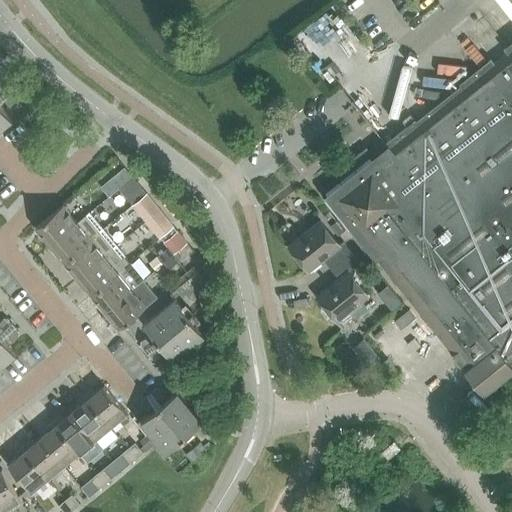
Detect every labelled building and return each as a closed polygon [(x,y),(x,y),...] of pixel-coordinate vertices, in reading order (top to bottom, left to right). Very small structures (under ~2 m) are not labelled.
[(502,0),(491,12),(511,32),(511,2),(509,0),(502,0)] [(430,43),(431,54),(460,53),(459,42),(430,43)] [(358,162),(323,190),(484,392),(485,392),(511,369),(511,53),(509,50),(507,52),(494,62),(493,63),(492,64),(498,71),(394,153),(388,146),(387,147),(384,143),(383,142),(369,153),(366,149),(355,159),(358,162)] [(436,58),(435,67),(453,68),(453,58),(436,58)] [(420,83),(410,84),(411,92),(445,91),(445,71),(420,72),(420,83)] [(0,129),(13,119),(0,103),(5,99),(10,106),(15,102),(16,97),(10,91),(4,84),(0,83),(0,93),(1,94),(0,94),(0,129)] [(133,176),(124,183),(139,200),(140,199),(147,193),(133,176)] [(114,181),(103,189),(109,196),(119,188),(119,187),(114,181)] [(147,193),(140,199),(154,216),(161,210),(147,193)] [(113,234),(138,215),(128,202),(103,221),(113,234)] [(65,205),(36,228),(51,245),(79,222),(78,221),(65,205)] [(161,210),(154,216),(167,232),(174,226),(161,210)] [(79,222),(51,245),(64,262),(103,230),(89,213),(78,221),(79,222)] [(323,259),(330,268),(352,251),(343,240),(339,244),(320,220),(289,245),(309,270),(323,259)] [(345,231),(337,221),(330,226),(339,236),(345,231)] [(103,230),(64,262),(78,278),(117,246),(103,230)] [(178,231),(164,242),(168,247),(173,254),(187,242),(178,231)] [(117,246),(78,278),(91,295),(131,263),(117,246)] [(168,247),(158,256),(164,262),(174,254),(173,254),(168,247)] [(361,262),(352,251),(330,268),(338,278),(316,295),(337,321),(351,310),(353,313),(361,307),(359,304),(368,296),(349,272),(360,263),(361,262)] [(174,254),(164,262),(169,269),(180,261),(174,254)] [(157,257),(150,262),(156,268),(162,263),(157,257)] [(361,262),(360,263),(364,268),(370,262),(367,258),(361,262)] [(131,263),(91,295),(105,312),(144,280),(145,279),(132,262),(131,263)] [(144,280),(105,312),(119,328),(119,329),(122,327),(158,297),(146,282),(144,280)] [(388,284),(378,293),(393,311),(403,303),(388,284)] [(210,301),(208,292),(199,294),(201,302),(210,301)] [(141,340),(141,345),(146,352),(189,316),(174,297),(143,323),(156,339),(151,343),(146,336),(141,340)] [(201,302),(203,311),(211,309),(210,301),(201,302)] [(401,329),(415,317),(408,309),(394,321),(401,329)] [(189,316),(146,352),(152,358),(157,358),(161,355),(156,348),(161,344),(174,360),(205,334),(189,316)] [(0,336),(14,325),(8,318),(4,318),(0,320),(0,322),(5,328),(0,331),(0,336)] [(14,325),(0,336),(0,367),(17,353),(4,338),(9,333),(15,340),(19,336),(20,331),(14,325)] [(377,339),(384,333),(381,329),(374,335),(377,339)] [(368,343),(356,352),(369,368),(380,359),(368,343)] [(93,390),(86,396),(111,427),(119,420),(124,425),(130,420),(126,414),(127,413),(105,386),(95,393),(93,390)] [(156,389),(149,394),(185,437),(203,422),(178,391),(162,404),(158,399),(164,394),(161,389),(156,389)] [(157,409),(141,422),(166,453),(185,437),(149,394),(142,400),(142,405),(146,409),(152,403),(157,409)] [(81,405),(73,412),(95,440),(111,427),(86,396),(79,402),(81,405)] [(80,452),(95,440),(73,412),(64,420),(61,416),(54,421),(80,452)] [(64,465),(80,452),(54,421),(46,428),(49,432),(42,438),(64,465)] [(146,436),(140,441),(147,450),(153,445),(146,436)] [(48,478),(64,465),(42,438),(32,445),(30,442),(23,447),(48,478)] [(395,440),(376,456),(383,463),(401,448),(395,440)] [(135,442),(129,448),(137,458),(144,452),(137,444),(135,442)] [(199,456),(206,450),(199,442),(192,448),(199,456)] [(32,491),(48,478),(23,447),(15,454),(17,458),(9,464),(32,491)] [(129,448),(122,453),(130,463),(137,458),(129,448)] [(192,448),(185,454),(192,461),(199,456),(192,448)] [(0,506),(2,510),(20,500),(2,468),(0,469),(0,506)] [(104,468),(97,474),(105,484),(112,478),(104,468)] [(97,474),(90,479),(99,489),(105,484),(97,474)] [(73,495),(66,501),(74,510),(81,505),(73,495)] [(66,501),(59,506),(63,511),(71,511),(74,510),(66,501)]
